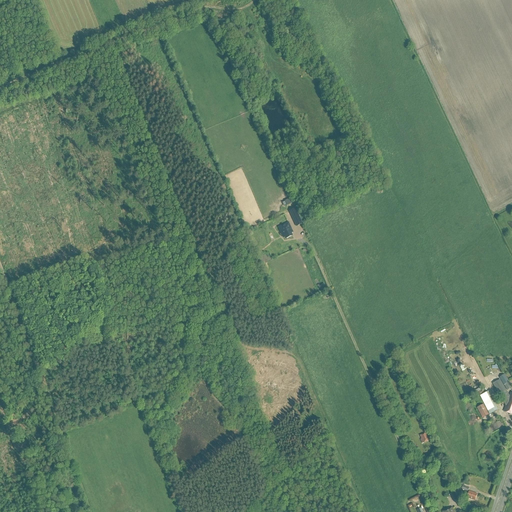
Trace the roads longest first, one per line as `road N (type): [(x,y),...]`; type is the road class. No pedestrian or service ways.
road 1 (track): [(152,27),(239,223)]
road 2 (track): [(0,87),(152,27)]
road 3 (track): [(88,511),(37,378)]
